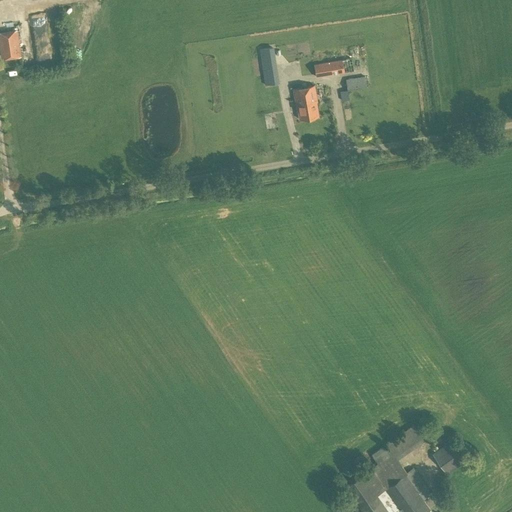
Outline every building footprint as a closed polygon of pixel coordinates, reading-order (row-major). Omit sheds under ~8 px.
[(18,57),(16,44),(18,43),(16,32),(0,33),(0,43),(0,46),(3,45),(5,59),(20,57),(20,56),(18,57)] [(316,77),(344,73),(344,72),(354,70),(352,58),(314,64),(316,77)] [(274,59),(261,61),(262,67),(275,65),(274,59)] [(341,101),(349,99),(347,91),(366,88),(365,76),(345,79),(347,90),(340,91),(341,101)] [(265,85),(278,83),(277,77),(264,79),(265,85)] [(299,105),(316,102),(317,102),(314,86),(293,90),(296,103),(299,102),(299,105)] [(299,102),(296,103),(296,105),(297,105),(300,119),(318,115),(316,102),(299,105),(299,102)] [(406,472),(395,456),(422,437),(413,425),(372,454),(376,460),(369,465),(371,468),(345,487),(362,511),(394,511),(399,509),(401,511),(425,511),(430,509),(423,499),(430,493),(412,468),(406,472)] [(447,475),(469,459),(454,438),(432,454),(447,475)]
